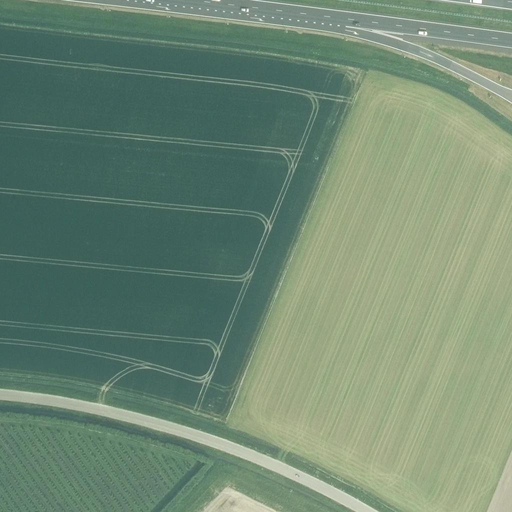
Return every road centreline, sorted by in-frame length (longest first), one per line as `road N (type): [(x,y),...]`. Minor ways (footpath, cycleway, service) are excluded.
road 1 (unclassified): [(0,393),(192,433),(365,511)]
road 2 (motorway): [(346,19),(511,40)]
road 3 (motorway): [(346,19),(494,88)]
road 4 (motorway): [(188,0),(346,19)]
